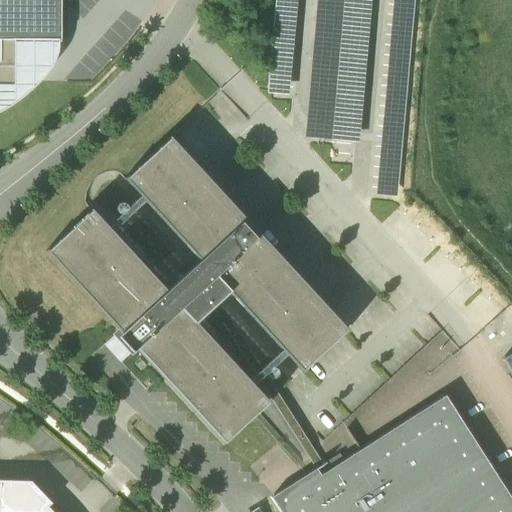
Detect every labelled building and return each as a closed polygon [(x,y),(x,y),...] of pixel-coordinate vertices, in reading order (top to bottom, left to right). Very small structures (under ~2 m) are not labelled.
[(0,0),(0,90),(20,91),(20,41),(59,41),(58,0),(0,0)] [(46,251),(120,331),(224,445),(270,403),(196,324),(230,293),(303,373),(304,372),(303,371),(346,331),(347,332),(348,331),(169,137),(168,138),(169,139),(127,179),(126,178),(125,179),(153,210),(200,260),(167,291),(92,210),(91,209),(90,210),(91,211),(48,251),(47,250),(46,251)] [(511,352),(502,359),(511,374),(511,352)] [(511,511),(511,499),(446,396),(327,472),(323,465),(272,498),(280,511),(511,511)] [(47,511),(44,509),(47,507),(51,503),(30,481),(0,481),(0,480),(0,511),(47,511)]
